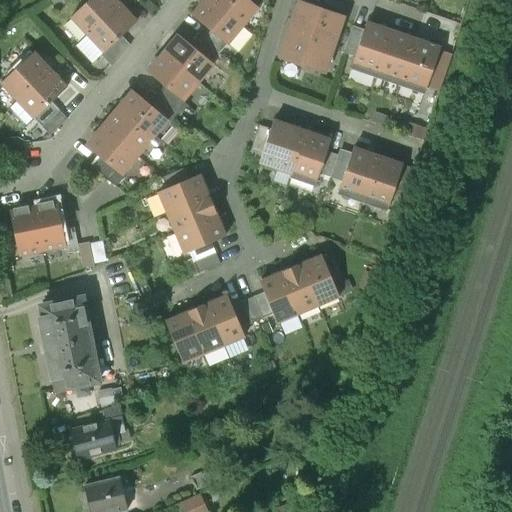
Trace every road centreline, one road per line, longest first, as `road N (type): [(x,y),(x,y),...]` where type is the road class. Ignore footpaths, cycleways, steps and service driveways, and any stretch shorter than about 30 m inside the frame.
road 1 (residential): [(183,0),(34,169)]
road 2 (residential): [(258,82),(225,172),(256,257)]
